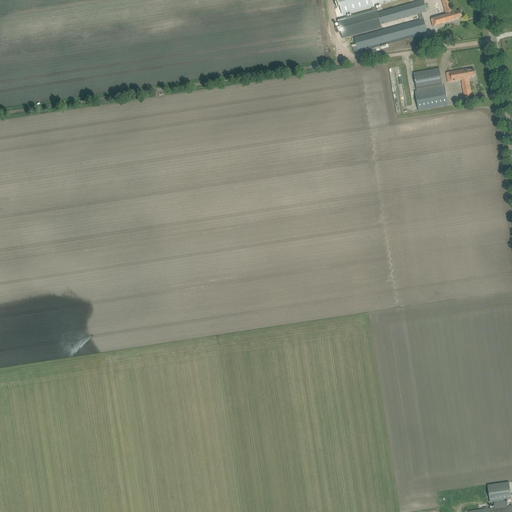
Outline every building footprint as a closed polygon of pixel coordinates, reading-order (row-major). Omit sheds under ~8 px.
[(339,26),(335,27),(337,33),(341,32),(343,39),(383,28),(382,24),(402,19),(412,16),(419,14),(420,20),(384,30),(355,38),(357,45),(353,46),(354,52),(428,32),(428,31),(424,19),(422,13),(428,11),(425,1),(424,0),(423,0),(411,3),(383,11),(379,13),(377,7),(375,8),(376,10),(374,10),(338,20),(338,21),(339,26)] [(340,0),(344,15),(397,0),(340,0)] [(449,0),(441,0),(446,15),(431,20),(433,27),(452,21),(463,18),(461,11),(453,13),(449,0)] [(414,73),(417,89),(417,91),(415,92),(419,111),(448,105),(445,86),(443,87),(439,68),(414,73)] [(462,70),(446,73),(448,82),(462,80),(462,84),(464,97),(472,96),(468,78),(476,76),(475,69),(467,70),(467,69),(462,70)] [(506,501),(511,500),(509,483),(466,489),(469,506),(494,503),(506,501)] [(495,508),(469,511),(511,511),(511,505),(507,506),(506,501),(494,503),(495,508)]
